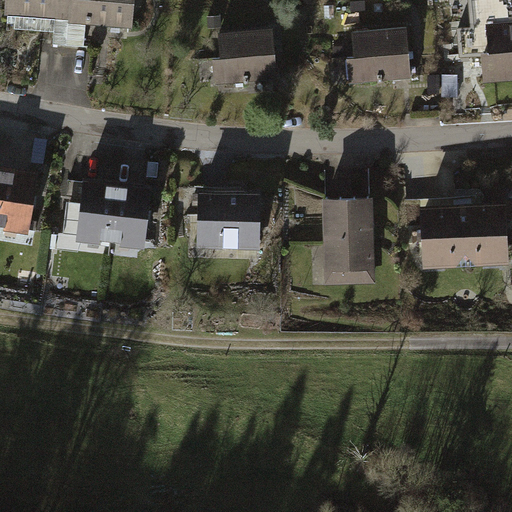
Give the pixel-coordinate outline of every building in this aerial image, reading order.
[(7,0),(6,16),(56,19),(54,45),(67,46),(70,0),(7,0)] [(70,0),(67,46),(85,47),(86,25),(131,28),(133,0),(70,0)] [(485,50),(487,70),(511,67),(511,0),(472,0),(475,21),(461,22),(463,51),(485,50)] [(225,15),(211,15),(211,28),(226,27),(225,15)] [(413,26),(354,30),(356,57),(351,58),(353,82),(416,78),(413,26)] [(280,29),(220,32),(223,84),(283,81),(280,29)] [(160,164),(150,163),(148,178),(158,179),(160,164)] [(0,212),(9,167),(0,165),(0,212)] [(9,167),(0,212),(0,232),(32,238),(44,173),(9,167)] [(122,182),(88,178),(80,240),(114,245),(122,182)] [(122,182),(114,245),(148,249),(156,187),(122,182)] [(267,191),(203,190),(202,249),(267,250),(267,191)] [(380,199),(328,199),(328,286),(381,286),(380,199)] [(457,206),(425,207),(428,271),(511,267),(511,260),(510,204),(480,205),(480,201),(457,202),(457,206)] [(283,317),(271,317),(271,331),(283,331),(283,317)]
